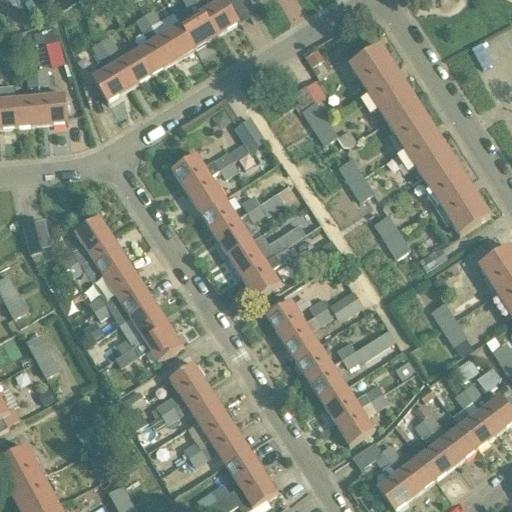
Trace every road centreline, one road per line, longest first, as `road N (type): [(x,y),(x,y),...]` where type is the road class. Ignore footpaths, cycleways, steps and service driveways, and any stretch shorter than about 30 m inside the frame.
road 1 (residential): [(340,511),(107,160)]
road 2 (residential): [(107,160),(359,7),(381,4)]
road 3 (residential): [(511,201),(381,4)]
